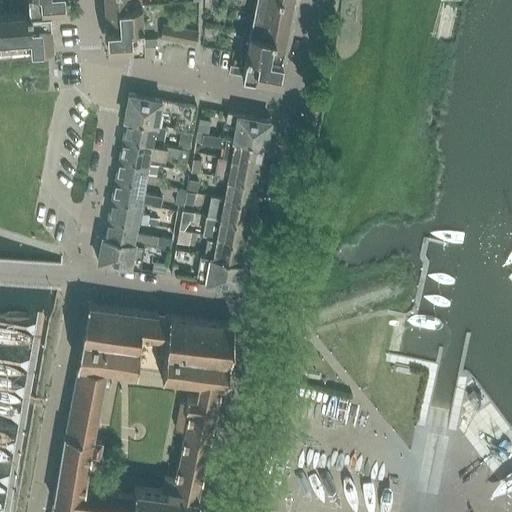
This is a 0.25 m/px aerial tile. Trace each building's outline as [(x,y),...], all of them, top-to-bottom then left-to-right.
[(28,0),(29,10),(51,10),(65,9),(64,0),(28,0)] [(289,19),(292,0),(256,0),(254,12),(289,19)] [(142,5),(106,8),(106,18),(108,49),(132,47),(145,46),(144,45),(157,44),(157,38),(144,39),(142,5)] [(51,21),(51,10),(29,10),(9,11),(12,48),(53,45),(51,21)] [(0,49),(12,48),(9,11),(0,12),(0,49)] [(254,12),(250,31),(285,38),(289,19),(254,12)] [(190,28),(199,28),(199,17),(190,16),(190,28)] [(161,36),(196,43),(199,31),(163,24),(161,36)] [(231,64),(230,71),(243,73),(242,74),(254,76),(278,80),(282,58),(285,38),(250,31),(244,66),(231,64)] [(127,116),(156,122),(156,123),(159,124),(161,111),(178,114),(175,127),(192,130),(197,105),(161,99),(130,93),(126,117),(127,117),(127,116)] [(234,138),(235,137),(264,142),(264,143),(265,143),(270,120),(236,113),(228,111),(226,122),(234,123),(232,138),(234,138)] [(123,135),(153,142),(162,144),(166,125),(159,124),(156,123),(156,122),(127,116),(127,117),(123,135)] [(197,132),(203,133),(208,134),(208,133),(211,119),(200,117),(197,132)] [(264,143),(264,142),(235,137),(234,138),(232,138),(208,133),(208,134),(203,133),(201,142),(225,146),(223,156),(260,164),(264,143)] [(180,134),(178,146),(181,147),(189,149),(191,136),(180,134)] [(178,146),(162,144),(153,142),(123,135),(119,157),(149,162),(151,154),(174,158),(173,167),(186,169),(189,149),(181,147),(178,146)] [(256,182),(260,164),(223,156),(218,155),(214,175),(227,177),(256,182)] [(119,157),(116,176),(145,182),(147,173),(156,175),(158,164),(149,162),(119,157)] [(191,171),(200,172),(202,159),(193,158),(191,171)] [(143,191),(145,182),(116,176),(112,196),(141,202),(161,206),(163,195),(143,191)] [(252,202),(256,182),(227,177),(223,197),(252,202)] [(178,188),(175,203),(184,205),(185,202),(187,191),(187,190),(178,188)] [(187,190),(187,191),(185,202),(194,204),(196,191),(187,190)] [(223,197),(211,194),(208,214),(219,217),(249,222),(252,202),(223,197)] [(140,211),(141,202),(112,196),(108,216),(138,222),(158,225),(159,218),(150,216),(150,213),(140,211)] [(194,220),(195,212),(183,210),(182,218),(186,219),(191,220),(194,220)] [(105,235),(137,241),(170,247),(172,237),(136,230),(138,222),(108,216),(105,235)] [(245,242),(249,222),(219,217),(218,226),(202,223),(202,228),(190,226),(189,231),(200,233),(216,237),(245,242)] [(134,256),(137,241),(105,235),(103,236),(99,259),(134,266),(141,267),(143,257),(134,256)] [(210,253),(210,254),(241,261),(245,242),(216,237),(213,254),(210,253)] [(241,262),(241,261),(210,254),(210,255),(202,254),(197,278),(208,280),(208,279),(238,285),(243,262),(241,262)] [(153,270),(166,273),(168,265),(155,262),(153,270)] [(194,511),(221,384),(222,384),(228,369),(234,321),(170,314),(90,302),(78,364),(65,432),(53,502),(51,511),(194,511)]
